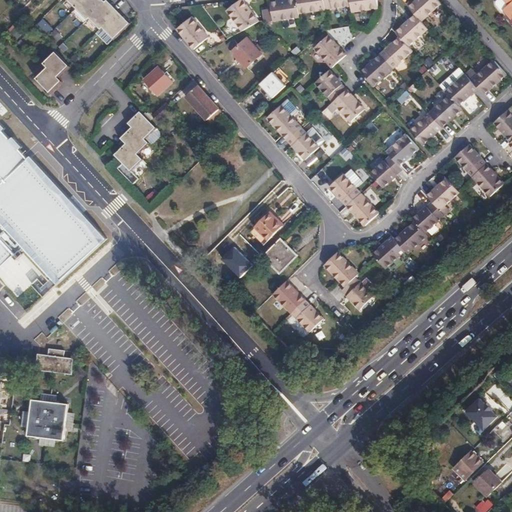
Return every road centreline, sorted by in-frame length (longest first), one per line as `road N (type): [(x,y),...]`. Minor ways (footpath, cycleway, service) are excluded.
road 1 (tertiary): [(269,379),(48,131)]
road 2 (residential): [(156,22),(342,234)]
road 3 (primary): [(511,251),(365,384)]
road 4 (residential): [(342,234),(366,238),(403,209),(414,183),(477,128)]
road 5 (primary): [(381,408),(511,295)]
road 6 (residential): [(48,131),(156,22)]
